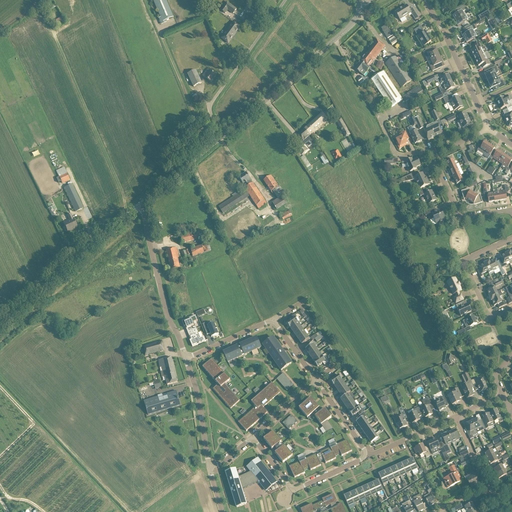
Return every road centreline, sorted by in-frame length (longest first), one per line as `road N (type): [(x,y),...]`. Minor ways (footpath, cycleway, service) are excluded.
road 1 (unclassified): [(221,136),(351,24),(362,2)]
road 2 (unclassified): [(0,326),(141,202)]
road 3 (residential): [(185,358),(273,319),(316,381)]
road 4 (residential): [(185,358),(164,306),(141,202)]
road 5 (unclassified): [(221,136),(210,104),(285,0)]
road 6 (residential): [(252,437),(291,489),(365,454)]
road 7 (residential): [(511,308),(490,316),(465,266),(511,237)]
